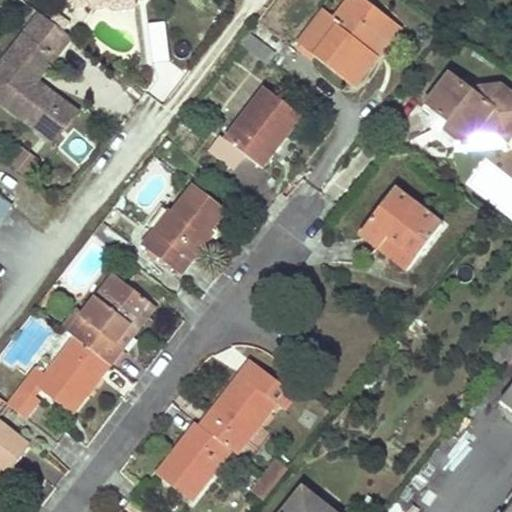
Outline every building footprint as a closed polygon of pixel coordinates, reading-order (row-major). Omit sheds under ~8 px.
[(376,55),(369,50),(391,20),(362,0),(355,0),(340,22),(321,9),(296,42),(354,84),(376,55)] [(35,79),(68,35),(37,11),(0,58),(0,82),(15,94),(5,106),(38,131),(62,100),(35,79)] [(272,53),(259,43),(246,33),(239,42),(265,62),(272,53)] [(449,123),(444,130),(457,140),(470,139),(478,129),(490,127),(507,140),(511,133),(511,92),(499,83),(469,88),(449,73),(425,104),(449,123)] [(0,101),(5,106),(15,94),(0,82),(0,101)] [(271,154),(267,151),(280,134),(283,136),(299,115),(263,87),(224,138),(261,167),(271,154)] [(62,100),(38,131),(51,141),(74,110),(62,100)] [(440,135),(453,145),(457,140),(444,130),(440,135)] [(7,166),(25,179),(38,161),(20,148),(7,166)] [(206,240),(202,237),(224,208),(192,185),(172,212),(168,209),(142,245),(180,274),(206,240)] [(394,189),(360,233),(406,269),(440,225),(394,189)] [(467,206),(463,210),(460,214),(475,226),(482,217),(467,206)] [(72,336),(110,364),(123,347),(115,341),(146,301),(112,275),(80,318),(83,320),(72,336)] [(53,293),(49,290),(35,308),(39,311),(53,293)] [(72,336),(63,329),(38,362),(46,369),(72,336)] [(39,400),(33,396),(39,388),(70,412),(86,392),(83,389),(95,373),(100,377),(110,364),(72,336),(46,369),(38,362),(6,404),(25,419),(39,400)] [(197,425),(230,450),(234,454),(274,402),(285,410),(295,396),(249,360),(222,396),(224,398),(212,413),(208,410),(197,425)] [(511,406),(511,502),(504,511),(511,511),(511,380),(499,397),(511,406)] [(193,423),(183,437),(186,439),(174,455),(170,452),(154,473),(191,501),(230,450),(197,425),(193,423)] [(0,465),(9,472),(28,447),(0,425),(0,465)] [(284,470),(273,463),(264,476),(274,484),(284,470)] [(252,490),(262,499),(274,484),(264,476),(252,490)] [(331,511),(300,487),(281,511),(331,511)]
